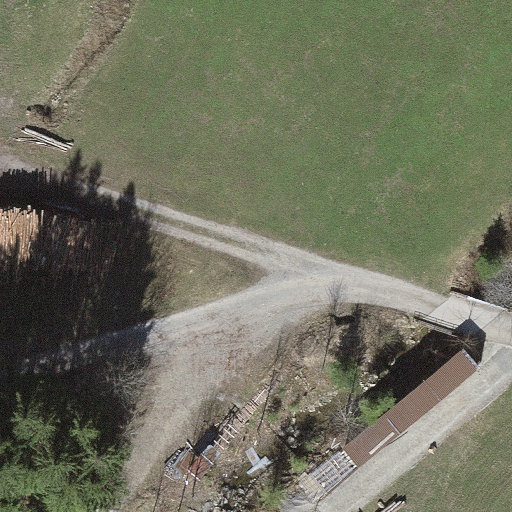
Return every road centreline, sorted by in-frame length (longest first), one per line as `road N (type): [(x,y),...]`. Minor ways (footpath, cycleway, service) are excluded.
road 1 (track): [(0,169),(332,287),(158,420),(97,511)]
road 2 (track): [(332,287),(234,336),(0,392)]
road 3 (unclassified): [(511,361),(489,390),(342,511)]
road 4 (unclassified): [(511,331),(332,287)]
